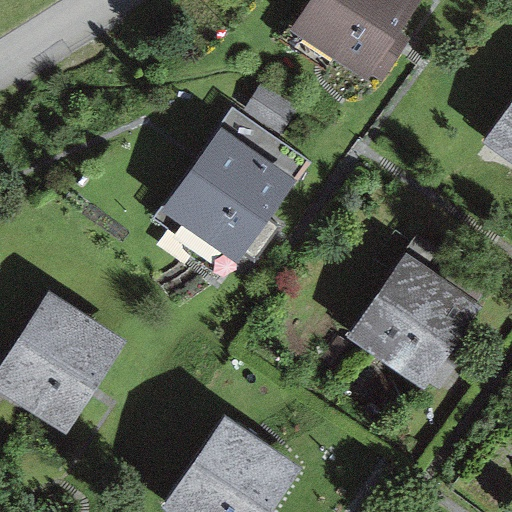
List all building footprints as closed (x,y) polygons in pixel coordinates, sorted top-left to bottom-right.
[(317,0),(297,27),(367,78),(420,7),(411,0),(317,0)] [(511,114),(497,135),(511,146),(511,114)] [(284,178),(221,134),(169,207),(232,252),(284,178)] [(417,247),(359,332),(423,375),(480,290),(417,247)] [(0,374),(65,415),(113,340),(49,299),(0,374)] [(173,501),(189,511),(255,511),(287,465),(226,424),(173,501)]
